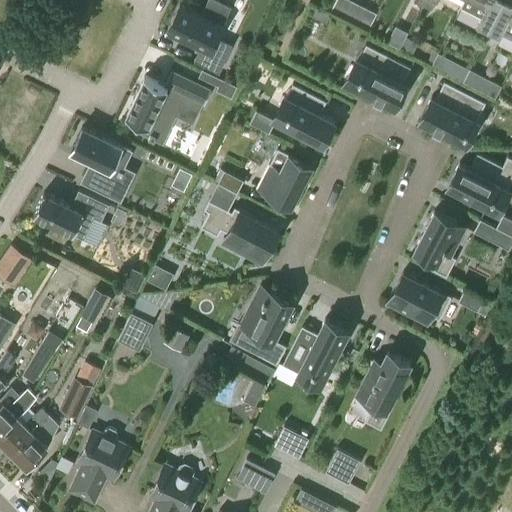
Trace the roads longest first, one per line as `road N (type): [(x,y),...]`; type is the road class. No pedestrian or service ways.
road 1 (residential): [(363,311),(286,270),(358,119),(430,156),(370,293)]
road 2 (residential): [(0,221),(75,82),(108,96),(148,0)]
road 3 (residential): [(367,511),(432,379)]
